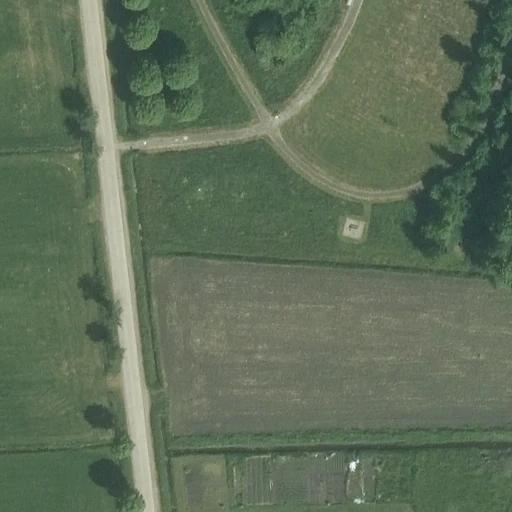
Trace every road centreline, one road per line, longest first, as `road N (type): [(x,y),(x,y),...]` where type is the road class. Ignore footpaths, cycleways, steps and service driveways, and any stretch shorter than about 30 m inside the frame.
road 1 (unclassified): [(104,148),(146,511)]
road 2 (unclassified): [(104,148),(88,0)]
